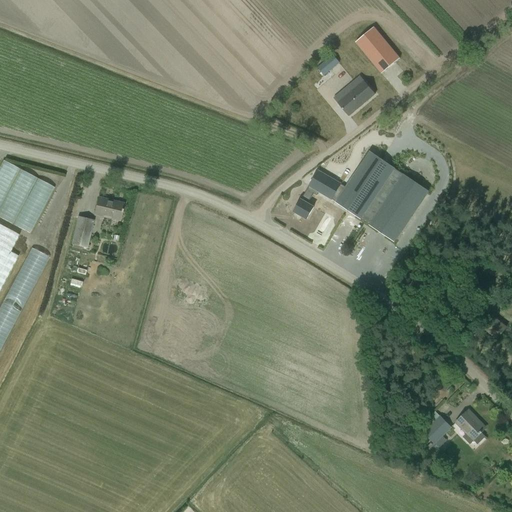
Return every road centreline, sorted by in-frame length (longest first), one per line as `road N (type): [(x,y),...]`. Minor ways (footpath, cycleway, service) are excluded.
road 1 (unclassified): [(511,420),(389,308),(251,220),(147,183),(0,151)]
road 2 (track): [(511,16),(379,119)]
